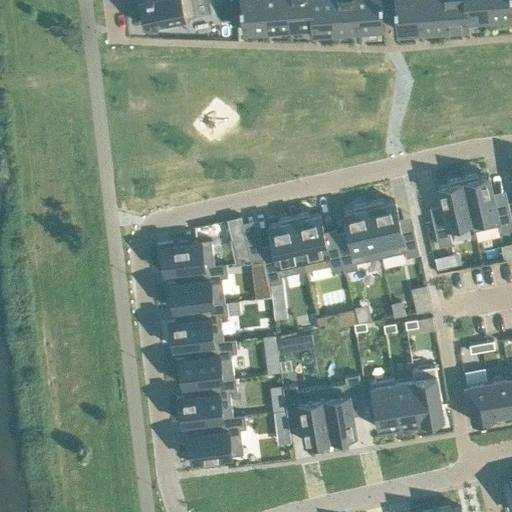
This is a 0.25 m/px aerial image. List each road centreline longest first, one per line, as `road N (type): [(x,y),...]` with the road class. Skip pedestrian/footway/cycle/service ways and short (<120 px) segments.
road 1 (residential): [(511,144),(162,219),(146,230),(139,253),(176,511)]
road 2 (residential): [(307,511),(485,469),(511,449)]
